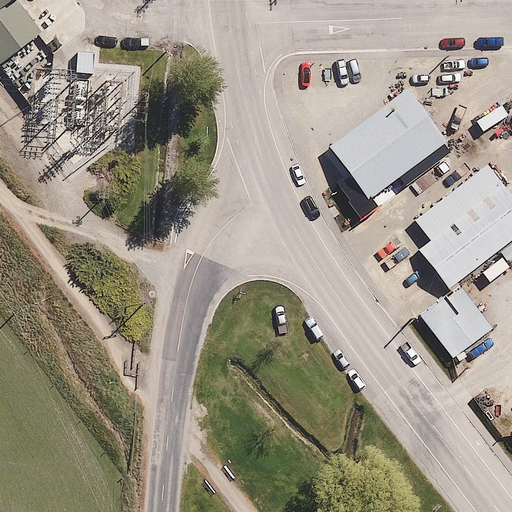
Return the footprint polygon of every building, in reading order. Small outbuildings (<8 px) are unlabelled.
[(0,0),(0,48),(16,68),(56,36),(29,3),(32,0),(0,0)] [(93,53),(75,54),(75,75),(94,75),(93,53)] [(455,145),(415,95),(339,156),(379,206),(455,145)] [(511,247),(511,194),(495,174),(415,238),(458,291),(511,247)] [(510,332),(475,289),(429,326),(464,369),(510,332)]
